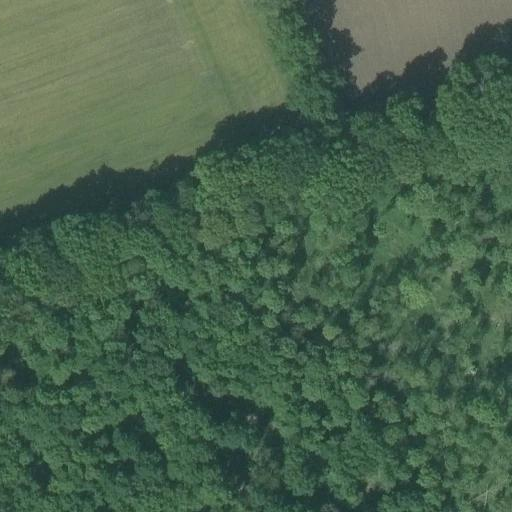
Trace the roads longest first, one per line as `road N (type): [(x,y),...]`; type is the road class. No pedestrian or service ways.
road 1 (track): [(0,266),(511,85)]
road 2 (track): [(289,0),(350,142)]
